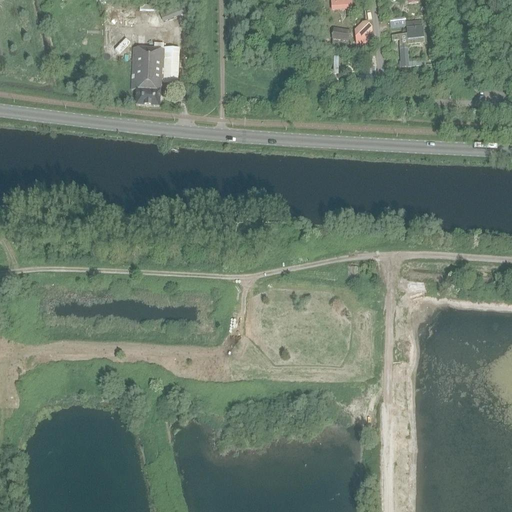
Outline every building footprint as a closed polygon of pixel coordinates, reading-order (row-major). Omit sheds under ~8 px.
[(349,2),(333,4),(334,12),(350,11),(349,2)] [(388,22),(389,31),(413,27),(412,19),(388,22)] [(364,22),(354,35),(360,40),(371,28),(364,22)] [(419,29),(404,33),(407,42),(422,38),(419,29)] [(407,47),(402,47),(399,48),(401,68),(409,68),(407,47)] [(136,91),(135,106),(158,107),(159,93),(163,93),(164,84),(165,51),(133,48),(130,90),(136,91)] [(165,48),(165,51),(164,84),(176,85),(178,49),(165,48)]
